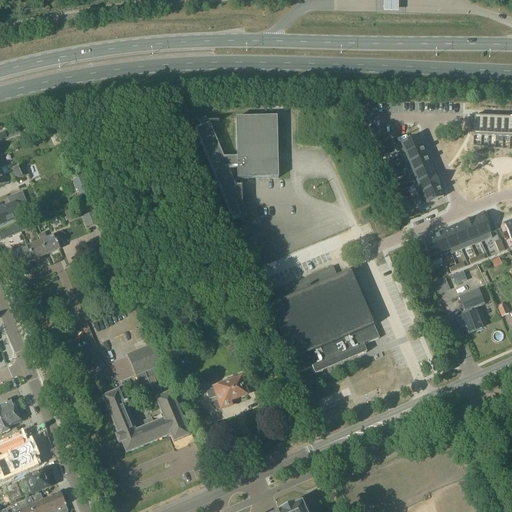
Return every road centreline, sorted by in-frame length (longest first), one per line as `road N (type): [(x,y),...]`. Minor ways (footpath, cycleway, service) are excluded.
road 1 (primary): [(0,94),(181,64),(511,70)]
road 2 (primary): [(511,44),(183,42),(0,71)]
road 3 (tertiary): [(171,511),(511,363)]
road 4 (tertiary): [(86,511),(25,366)]
